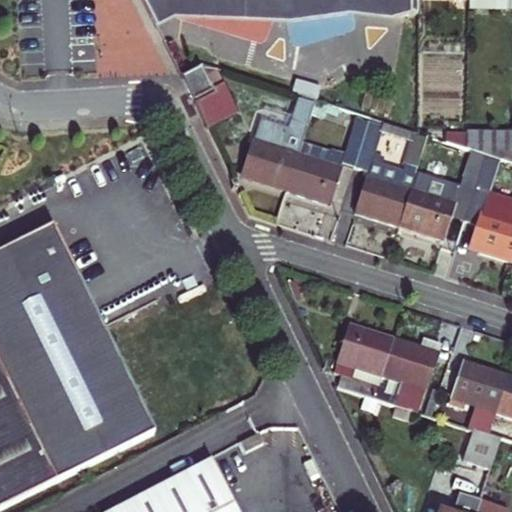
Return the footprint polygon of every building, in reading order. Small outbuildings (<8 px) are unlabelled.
[(48,0),(17,0),(18,27),(49,27),(48,0)] [(141,0),(151,18),(162,13),(164,10),(164,8),(163,6),(173,6),(174,11),(175,15),(178,17),(181,18),(272,18),(276,17),(277,15),(278,12),(279,7),(287,7),(287,12),(288,15),(290,17),(293,17),(336,15),(340,14),(342,12),(343,9),(362,8),(362,10),(363,13),(365,15),(367,16),(418,16),(418,0),(141,0)] [(468,0),(468,11),(504,12),(504,0),(468,0)] [(201,69),(181,79),(193,102),(213,93),(212,92),(201,69)] [(322,90),(297,82),(292,96),(317,103),(322,90)] [(214,94),(194,105),(206,130),(238,114),(224,86),(212,92),(213,93),(214,94)] [(291,123),(306,128),(313,106),(298,102),(291,123)] [(326,114),(337,118),(338,113),(327,109),(315,105),(311,117),(324,120),(326,114)] [(300,144),(285,192),(329,206),(342,166),(355,169),(370,123),(356,119),(344,156),(331,152),(331,154),(300,144)] [(285,192),(300,144),(306,128),(291,123),(288,132),(260,123),(253,143),(253,142),(241,178),(285,192)] [(357,208),(368,211),(365,218),(399,228),(410,193),(416,175),(427,141),(414,137),(414,136),(382,126),(382,127),(370,123),(355,169),(368,174),(357,208)] [(500,163),(511,166),(511,133),(465,133),(465,136),(465,151),(470,153),(484,158),(500,163)] [(465,136),(445,135),(445,145),(465,151),(465,136)] [(445,236),(455,205),(468,210),(480,171),(484,158),(470,153),(460,188),(418,175),(412,193),(410,193),(399,228),(433,239),(435,232),(445,236)] [(480,171),(495,175),(500,163),(484,158),(480,171)] [(495,175),(480,171),(468,210),(481,214),(471,244),(481,247),(480,254),(511,264),(511,205),(488,198),(495,175)] [(357,208),(355,215),(365,218),(368,211),(357,208)] [(0,372),(55,485),(150,438),(48,231),(0,254),(0,372)] [(435,232),(433,239),(443,242),(445,236),(435,232)] [(471,244),(469,251),(480,254),(481,247),(471,244)] [(374,402),(393,343),(350,329),(335,376),(342,378),(338,391),(374,402)] [(417,416),(438,357),(393,343),(374,402),(395,409),(410,413),(417,416)] [(496,415),(508,380),(464,365),(452,401),(450,407),(463,411),(464,405),(478,410),(471,432),(489,438),(492,427),(496,415)] [(0,511),(55,485),(0,372),(0,511)] [(511,381),(508,380),(496,415),(511,420),(511,432),(492,427),(489,438),(511,445),(511,381)] [(393,417),(407,422),(410,413),(395,409),(393,417)] [(468,466),(490,473),(500,443),(479,436),(468,466)] [(233,511),(209,464),(116,511),(233,511)] [(480,505),(477,511),(489,511),(494,498),(483,495),(480,505)] [(477,511),(480,505),(457,497),(452,511),(477,511)]
